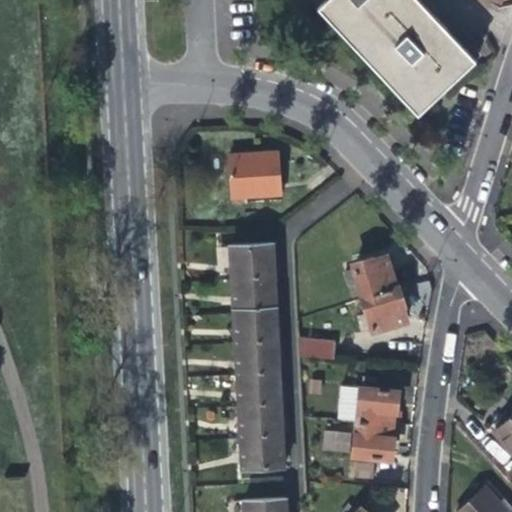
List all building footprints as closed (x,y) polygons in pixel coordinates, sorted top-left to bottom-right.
[(307,20),(316,10),(307,0),(292,0),(290,2),(307,20)] [(307,0),(316,10),(323,17),(334,29),(362,60),(397,97),(416,117),(436,99),(457,78),(475,61),(469,55),(434,16),(428,11),(420,2),(418,0),(307,0)] [(228,157),(232,201),(280,197),(276,154),(228,157)] [(232,248),(234,279),(274,278),(273,247),(232,248)] [(358,285),(363,300),(395,290),(386,258),(354,268),(354,270),(343,274),(347,288),(358,285)] [(235,311),(276,310),(274,278),(234,279),(235,311)] [(405,324),(395,290),(363,300),(367,316),(356,320),(360,333),(371,330),(372,334),(405,324)] [(235,311),(237,344),(277,343),(276,310),(235,311)] [(300,338),(299,358),(334,358),(334,339),(300,338)] [(237,344),(238,373),(279,372),(277,343),(237,344)] [(238,373),(239,405),(280,405),(279,372),(238,373)] [(361,389),(358,422),(391,425),(392,410),(394,392),(382,391),(383,380),(369,379),(368,390),(361,389)] [(239,405),(241,437),(282,436),(280,405),(239,405)] [(401,412),(392,410),(391,425),(399,425),(401,412)] [(511,414),(493,433),(511,452),(511,414)] [(388,459),(390,438),(391,425),(358,422),(355,456),(388,459)] [(398,439),(399,425),(391,425),(390,438),(398,439)] [(323,431),(322,451),(349,451),(349,431),(323,431)] [(283,467),(282,436),(241,437),(242,469),(283,467)] [(503,463),(510,455),(492,439),(485,446),(503,463)] [(457,511),(507,511),(484,487),(457,511)] [(244,511),(285,511),(285,501),(244,502),(244,511)]
